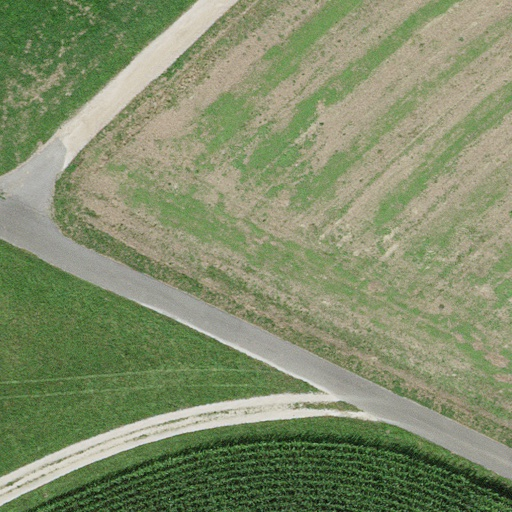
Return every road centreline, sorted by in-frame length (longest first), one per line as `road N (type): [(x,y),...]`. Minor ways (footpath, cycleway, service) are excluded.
road 1 (track): [(511,468),(0,219)]
road 2 (track): [(362,397),(154,423),(42,464),(0,489)]
road 3 (residential): [(0,218),(197,0)]
